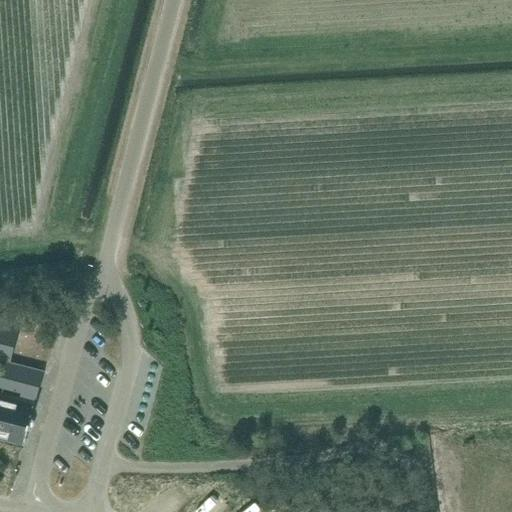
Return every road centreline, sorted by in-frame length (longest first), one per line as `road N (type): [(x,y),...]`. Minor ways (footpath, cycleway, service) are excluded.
road 1 (track): [(158,61),(204,68),(511,51)]
road 2 (unclassified): [(103,270),(175,0)]
road 3 (unclassified): [(67,511),(38,505),(38,478),(85,300),(103,270)]
road 4 (unclassified): [(102,470),(129,369),(126,322),(103,270)]
road 5 (unclassified): [(231,466),(102,470)]
